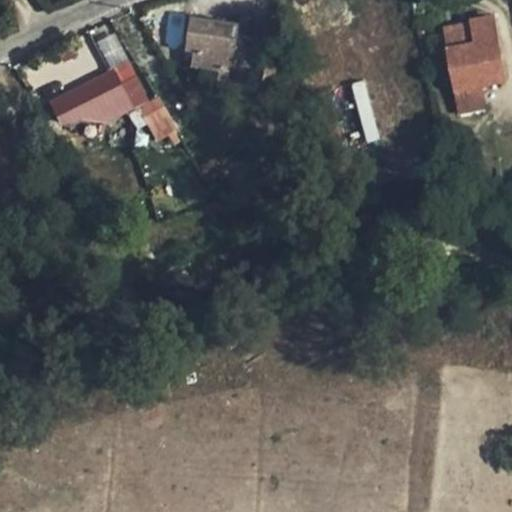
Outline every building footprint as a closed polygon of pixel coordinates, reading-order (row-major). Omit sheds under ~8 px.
[(506,81),(494,15),(471,19),(471,21),(475,42),(448,47),(460,113),(486,109),(481,85),(506,81)] [(191,18),(186,49),(195,50),(192,65),(226,70),(226,65),(241,67),(238,82),(262,86),(263,78),(265,64),(269,42),(244,38),(246,27),(191,18)] [(444,27),(448,47),(475,42),(471,21),(444,27)] [(265,64),(263,78),(273,79),(275,66),(265,64)] [(97,122),(131,104),(117,76),(97,86),(72,99),(79,113),(89,108),(97,122)] [(67,90),(72,99),(97,86),(93,77),(67,90)] [(360,79),(355,80),(364,117),(370,115),(360,79)] [(332,87),(344,134),(348,146),(356,144),(353,132),(373,127),(370,115),(364,117),(355,80),(332,87)] [(353,132),(356,144),(376,139),(373,127),(353,132)] [(411,150),(408,166),(437,170),(440,156),(411,150)] [(462,173),(458,154),(445,156),(449,176),(462,173)]
